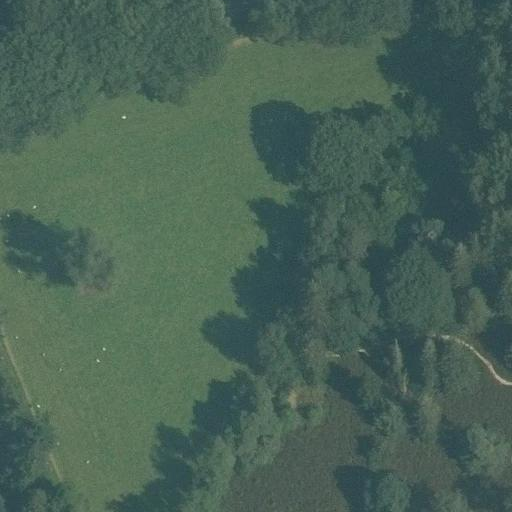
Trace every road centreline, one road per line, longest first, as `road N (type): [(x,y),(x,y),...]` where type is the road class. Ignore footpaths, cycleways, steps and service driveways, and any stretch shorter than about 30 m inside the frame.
road 1 (unclassified): [(0,85),(266,0)]
road 2 (unknown): [(69,511),(0,326)]
